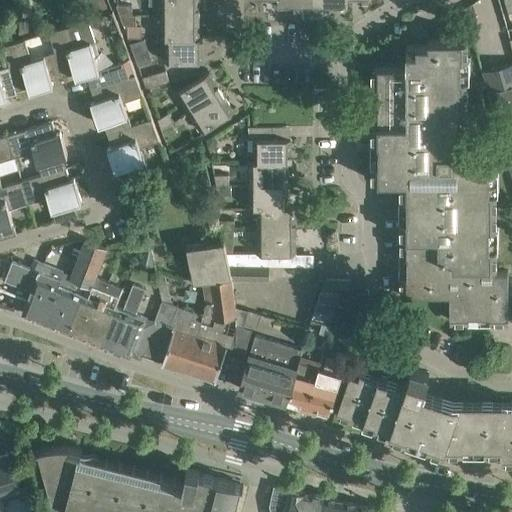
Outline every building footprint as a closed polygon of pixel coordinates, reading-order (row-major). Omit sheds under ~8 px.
[(161,4),(161,15),(198,15),(198,7),(204,7),(204,0),(148,0),(148,4),(161,4)] [(119,14),(132,14),(132,4),(115,4),(119,14)] [(140,26),(136,26),(136,14),(132,14),(119,14),(123,25),(128,25),(128,36),(140,36),(140,26)] [(161,38),(165,38),(165,37),(198,37),(198,15),(161,15),(161,38)] [(55,51),(63,75),(74,72),(76,77),(86,74),(91,89),(135,72),(130,59),(98,68),(90,40),(77,44),(71,24),(48,31),(55,51)] [(165,37),(165,38),(165,61),(202,61),(202,37),(198,37),(165,37)] [(55,51),(31,58),(25,38),(3,45),(9,65),(18,93),(17,89),(28,86),(30,91),(53,84),(51,79),(63,75),(55,51)] [(428,44),(408,44),(406,44),(406,66),(373,67),(373,84),(369,84),(369,107),(374,107),(374,141),(369,141),(369,163),(374,163),(374,181),(402,181),(402,208),(398,208),(398,220),(402,220),(402,254),(398,254),(398,276),(402,276),(402,294),(450,294),(450,320),(468,320),(468,324),(490,324),(490,320),(508,320),(508,270),(494,270),(494,248),(499,248),(499,225),(494,225),(494,191),(499,191),(499,169),(494,169),(494,151),(466,151),(466,135),(470,135),(470,112),(466,112),(466,78),(470,78),(470,56),(466,56),(465,38),(428,38),(428,44)] [(511,62),(482,71),(511,177),(511,62)] [(9,65),(0,67),(0,99),(7,98),(7,96),(18,93),(9,65)] [(146,89),(169,81),(165,69),(142,76),(146,89)] [(189,111),(221,91),(209,71),(177,91),(189,111)] [(103,122),(108,134),(132,125),(131,124),(123,101),(143,93),(135,72),(91,89),(95,100),(90,102),(99,124),(103,122)] [(202,131),(234,111),(221,91),(189,111),(202,131)] [(161,129),(172,122),(173,121),(168,112),(157,119),(161,129)] [(112,145),(107,146),(115,169),(120,167),(124,179),(132,176),(148,170),(139,146),(159,139),(151,117),(131,124),(132,125),(108,134),(112,145)] [(34,150),(41,174),(66,167),(62,155),(67,154),(60,131),(55,132),(51,120),(7,134),(14,156),(34,150)] [(165,139),(177,131),(172,122),(161,129),(165,139)] [(287,162),(291,162),(291,138),(272,138),(272,125),(248,125),(248,138),(253,138),(253,161),(287,161),(287,162)] [(0,187),(2,186),(0,180),(0,160),(14,156),(7,134),(0,136),(0,187)] [(287,184),(287,162),(287,161),(253,161),(249,161),(249,184),(287,184)] [(41,174),(21,180),(28,202),(48,196),(56,221),(80,213),(76,201),(81,200),(74,177),(69,178),(66,167),(41,174)] [(229,184),(229,174),(214,174),(216,184),(229,184),(231,184),(229,184)] [(2,186),(0,187),(0,237),(16,233),(9,208),(28,202),(21,180),(2,186)] [(231,194),(231,184),(229,184),(216,184),(219,194),(231,194)] [(287,207),(287,206),(287,184),(249,184),(249,207),(257,207),(287,207)] [(295,206),(287,206),(287,207),(257,207),(257,230),(295,230),(295,206)] [(234,230),(234,219),(219,219),(221,230),(234,230)] [(295,230),(257,230),(257,252),(226,252),(229,266),(269,266),(269,265),(290,265),(290,253),(295,253),(295,230)] [(80,314),(88,294),(91,286),(95,275),(106,249),(106,247),(86,239),(69,282),(67,286),(59,283),(60,278),(50,274),(53,266),(34,259),(30,266),(30,267),(12,260),(4,279),(29,289),(29,287),(31,288),(23,309),(25,313),(68,330),(75,312),(80,314)] [(154,320),(141,354),(162,360),(162,361),(216,378),(227,346),(197,336),(202,319),(213,323),(215,317),(236,314),(235,306),(232,280),(229,266),(226,252),(225,246),(223,240),(187,246),(189,252),(193,281),(203,279),(207,300),(203,313),(172,304),(162,301),(154,320)] [(269,266),(229,266),(232,280),(269,280),(269,266)] [(75,312),(68,330),(101,343),(115,305),(123,287),(95,275),(91,286),(88,294),(80,314),(75,312)] [(349,279),(325,278),(311,320),(332,325),(341,291),(349,291),(349,279)] [(115,305),(101,343),(130,355),(130,354),(140,357),(141,354),(154,320),(135,313),(145,288),(136,285),(133,284),(123,308),(115,305)] [(331,327),(322,325),(319,334),(329,337),(331,327)] [(239,387),(286,401),(295,372),(296,372),(297,367),(302,348),(255,334),(239,387)] [(340,372),(318,366),(315,378),(307,407),(329,413),(340,372)] [(350,371),(336,412),(353,418),(351,422),(373,429),(374,425),(391,431),(394,432),(407,436),(417,440),(426,443),(444,449),(462,449),(462,453),(485,453),(485,449),(501,449),(501,457),(511,457),(511,401),(452,401),(423,390),(423,389),(429,372),(411,366),(406,382),(405,385),(360,370),(359,374),(350,371)] [(286,401),(307,407),(315,378),(296,372),(295,372),(286,401)] [(65,503),(99,511),(233,511),(241,484),(243,485),(243,483),(198,472),(199,469),(187,466),(184,476),(188,477),(187,485),(79,457),(81,448),(70,446),(59,445),(47,446),(36,449),(37,450),(38,450),(50,492),(67,496),(65,503)] [(0,487),(18,482),(8,452),(0,454),(0,487)] [(320,511),(324,495),(305,491),(305,490),(290,486),(289,488),(274,484),(269,503),(271,511),(320,511)] [(320,511),(355,511),(357,503),(324,495),(320,511)] [(391,511),(392,511),(377,507),(377,508),(357,503),(355,511),(391,511)]
